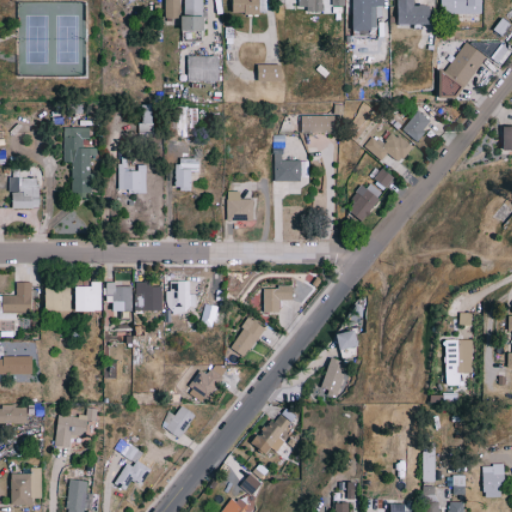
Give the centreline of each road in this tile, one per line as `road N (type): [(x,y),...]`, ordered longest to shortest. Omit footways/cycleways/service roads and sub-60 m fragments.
road 1 (residential): [(169,511),(511,79)]
road 2 (residential): [(0,250),(370,252)]
